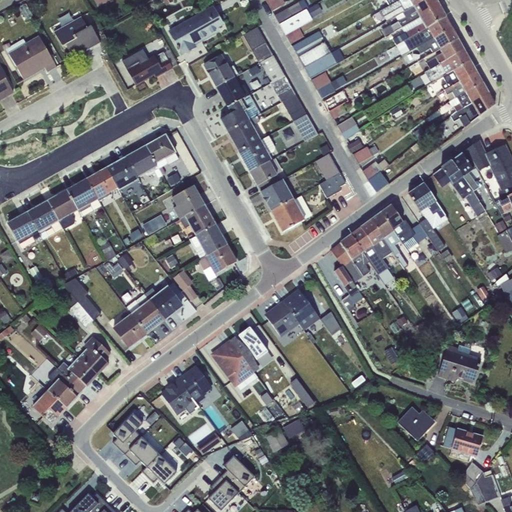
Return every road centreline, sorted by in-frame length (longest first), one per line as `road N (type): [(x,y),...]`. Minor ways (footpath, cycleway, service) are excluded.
road 1 (residential): [(277,277),(173,98),(27,176),(0,169)]
road 2 (residential): [(277,277),(143,379),(82,437),(154,511)]
road 3 (residential): [(511,104),(277,277)]
